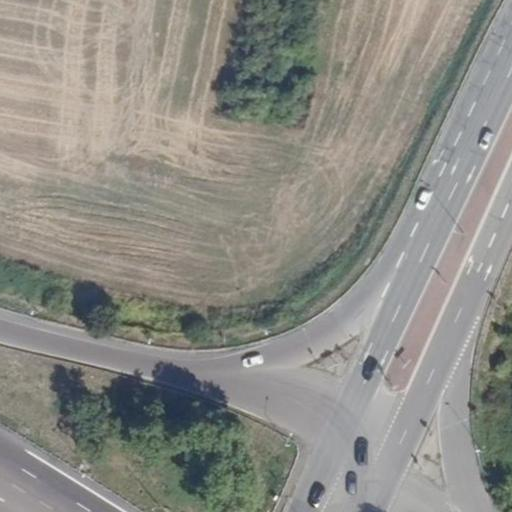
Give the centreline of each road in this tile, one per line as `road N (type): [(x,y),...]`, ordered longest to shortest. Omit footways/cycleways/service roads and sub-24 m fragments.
road 1 (primary): [(511,70),(398,298)]
road 2 (motorway): [(238,370),(121,355),(0,322)]
road 3 (motorway): [(398,298),(238,370)]
road 4 (motorway): [(481,511),(459,465),(443,344)]
road 5 (primary): [(443,344),(511,198)]
road 6 (primary): [(398,298),(337,429)]
road 7 (primary): [(388,460),(443,344)]
